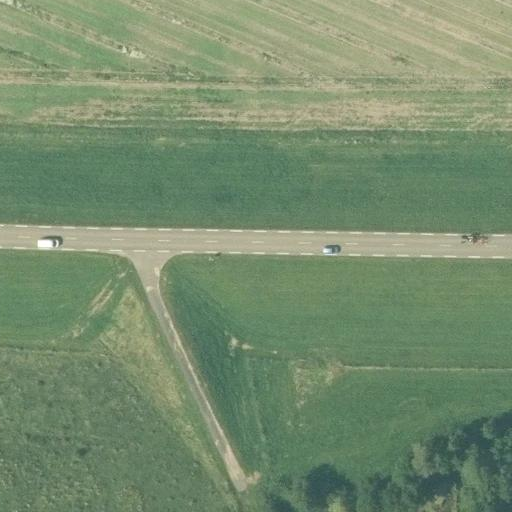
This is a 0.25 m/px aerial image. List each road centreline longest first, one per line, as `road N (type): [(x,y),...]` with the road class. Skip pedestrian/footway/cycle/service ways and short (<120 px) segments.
road 1 (tertiary): [(511,244),(0,236)]
road 2 (track): [(142,241),(153,297),(242,489)]
